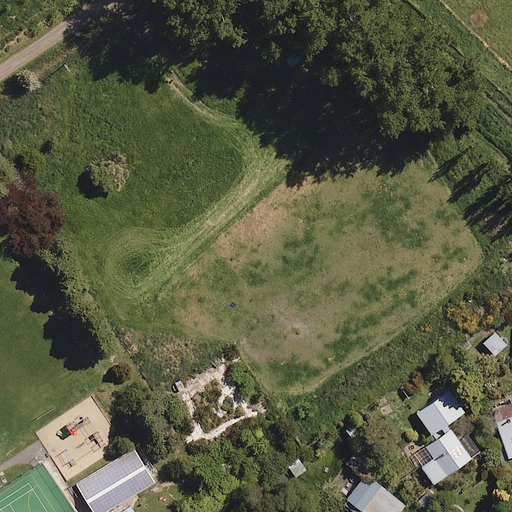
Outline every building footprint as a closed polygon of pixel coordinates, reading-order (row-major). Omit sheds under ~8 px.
[(468,405),(452,384),(416,411),(432,432),(468,405)] [(511,395),(490,403),(508,456),(511,454),(511,395)] [(460,439),(451,426),(426,444),(434,456),(422,464),(434,481),(480,449),(468,433),(460,439)] [(135,447),(76,483),(93,511),(104,511),(155,481),(135,447)] [(372,459),(358,448),(346,462),(361,474),(372,459)] [(307,467),(295,452),(283,461),(296,476),(307,467)] [(396,511),(405,502),(366,472),(343,502),(356,511),(359,507),(366,511),(396,511)] [(135,511),(130,503),(115,511),(135,511)]
